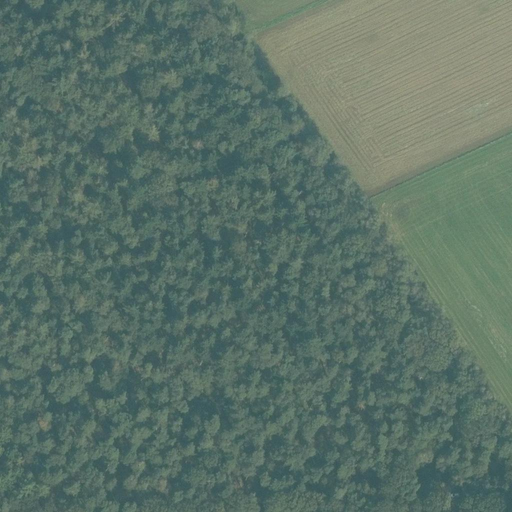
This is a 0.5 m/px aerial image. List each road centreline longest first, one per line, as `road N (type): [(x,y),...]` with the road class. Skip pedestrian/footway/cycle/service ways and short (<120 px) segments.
road 1 (track): [(511,448),(204,0)]
road 2 (track): [(280,511),(446,510)]
